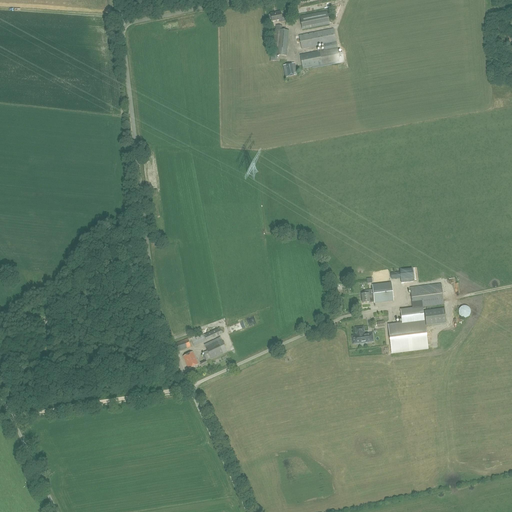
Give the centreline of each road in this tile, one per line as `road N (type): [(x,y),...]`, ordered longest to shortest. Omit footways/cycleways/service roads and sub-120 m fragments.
road 1 (unclassified): [(248,511),(168,340),(152,285),(121,24)]
road 2 (track): [(189,386),(11,416)]
road 3 (unclassified): [(55,511),(0,397)]
road 4 (unclassified): [(121,24),(239,0)]
road 5 (track): [(120,16),(0,8)]
